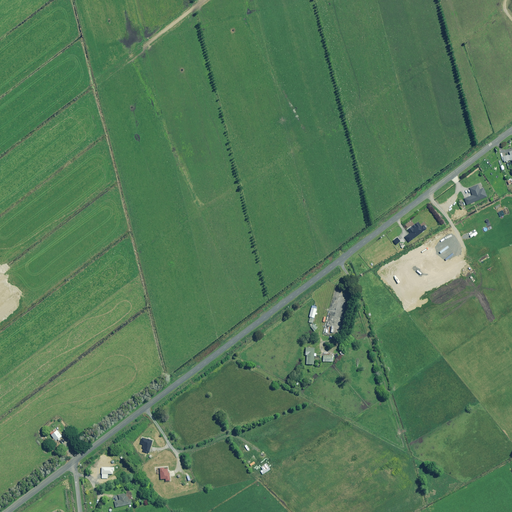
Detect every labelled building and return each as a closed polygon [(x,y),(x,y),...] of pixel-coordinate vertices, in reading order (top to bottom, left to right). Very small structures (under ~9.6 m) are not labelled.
[(511,151),(509,152),(510,155),(508,156),(508,155),(502,157),(504,162),(511,160),(511,162),(511,151)] [(480,190),(478,185),(469,189),(472,196),(464,199),(467,205),(486,197),(483,188),(480,190)] [(422,227),(418,222),(414,225),(415,226),(413,228),(412,227),(408,230),(410,233),(404,237),(409,243),(426,229),(424,226),(422,227)] [(314,348),(305,348),(305,355),(306,356),(306,364),(314,365),(314,357),(316,357),(316,354),(314,354),(314,348)] [(51,435),(55,441),(58,440),(59,441),(60,440),(59,438),(62,437),(57,431),(51,435)] [(270,470),(266,464),(261,467),(262,470),(260,471),(262,475),(270,470)] [(114,501),(115,508),(132,504),(130,499),(128,499),(128,496),(126,497),(125,494),(118,495),(119,500),(114,501)]
